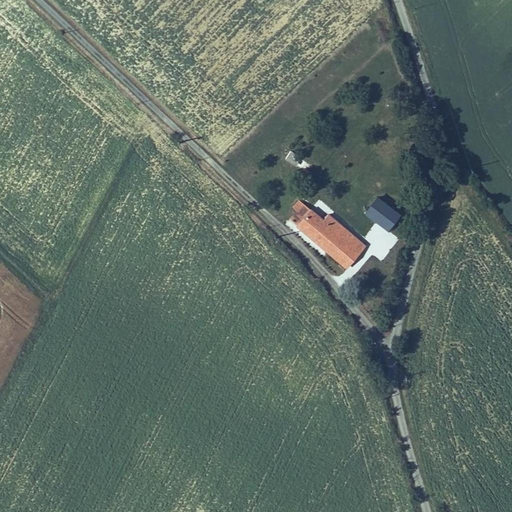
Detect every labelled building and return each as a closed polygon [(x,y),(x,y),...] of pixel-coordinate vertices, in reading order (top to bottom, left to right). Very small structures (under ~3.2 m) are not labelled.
[(291,149),(285,159),(293,164),(298,158),(300,155),(291,149)] [(300,160),(296,166),(304,172),(309,166),(300,160)] [(399,214),(376,196),(363,213),(385,231),(399,214)] [(298,212),(291,220),(328,252),(346,231),(329,216),(324,222),(299,200),(293,208),(298,212)] [(346,231),(328,252),(346,268),(364,247),(346,231)]
